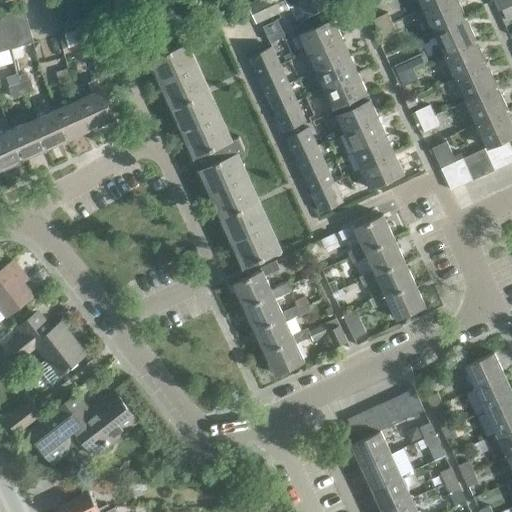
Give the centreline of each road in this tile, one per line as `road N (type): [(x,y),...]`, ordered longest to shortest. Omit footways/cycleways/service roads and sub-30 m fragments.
road 1 (residential): [(269,420),(472,316),(482,286),(467,231)]
road 2 (residential): [(153,134),(211,275),(116,323)]
road 3 (residential): [(116,323),(200,422),(236,431),(269,420)]
road 4 (residential): [(28,211),(153,134)]
road 5 (residential): [(28,211),(116,323)]
